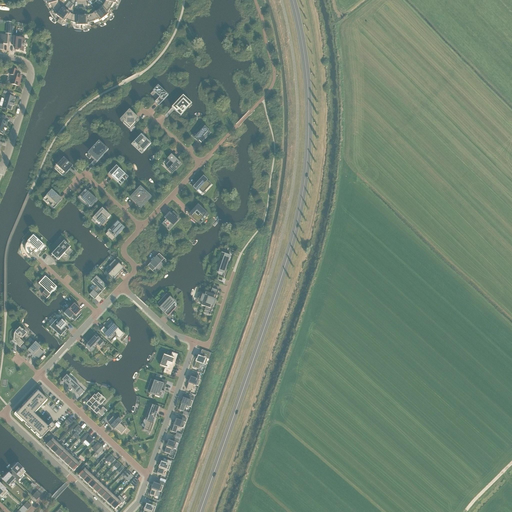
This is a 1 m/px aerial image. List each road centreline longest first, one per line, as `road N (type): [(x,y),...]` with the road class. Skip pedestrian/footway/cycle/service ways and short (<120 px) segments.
road 1 (primary): [(199,511),(300,206),(308,102),(292,0)]
road 2 (unclassified): [(106,511),(2,414),(39,374)]
road 3 (residential): [(147,474),(39,374)]
road 4 (unclassified): [(194,341),(147,474)]
road 5 (residential): [(0,171),(29,77),(25,64),(0,58)]
